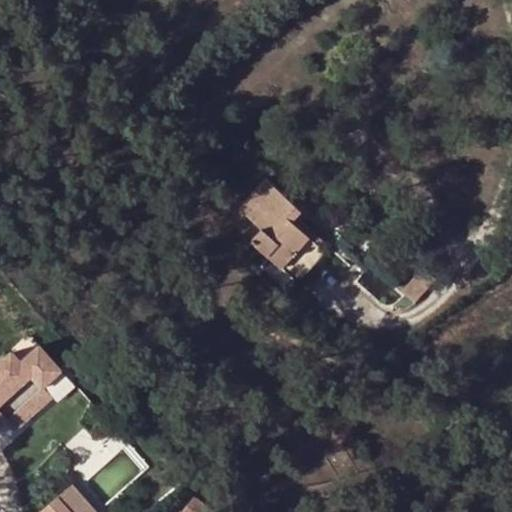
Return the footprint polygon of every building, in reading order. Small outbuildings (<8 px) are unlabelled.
[(291,217),(296,212),(301,206),(269,178),(243,207),(266,229),(254,241),(280,264),(301,283),(329,252),(322,246),(291,217)] [(327,241),(296,212),(291,217),(322,246),(327,241)] [(301,283),(280,264),(270,275),(291,294),(301,283)] [(437,282),(423,269),(403,291),(417,304),(437,282)] [(0,415),(2,414),(10,423),(47,390),(38,381),(58,363),(34,337),(15,354),(6,344),(0,349),(0,415)] [(88,511),(95,506),(67,477),(33,509),(35,511),(88,511)] [(217,511),(218,511),(194,497),(184,511),(217,511)]
